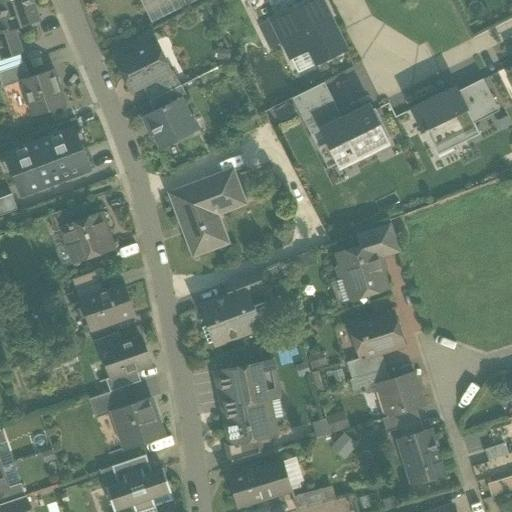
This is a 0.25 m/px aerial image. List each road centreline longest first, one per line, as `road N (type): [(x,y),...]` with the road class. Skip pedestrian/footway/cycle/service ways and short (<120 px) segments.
road 1 (residential): [(199,511),(183,379),(136,176),(69,0)]
road 2 (residential): [(352,0),(392,79),(511,28)]
